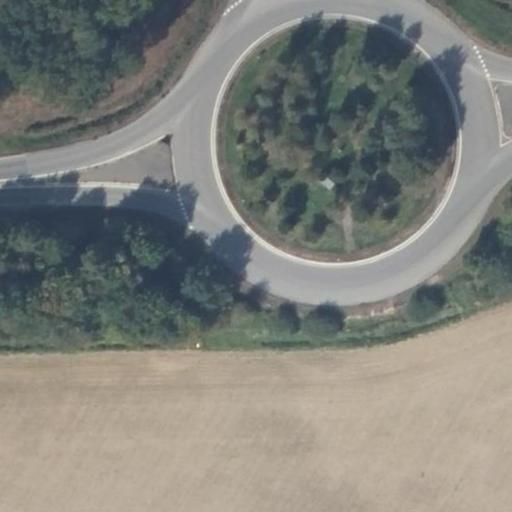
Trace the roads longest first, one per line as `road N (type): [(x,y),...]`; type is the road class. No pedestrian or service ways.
road 1 (secondary): [(201,221),(262,279),(345,295),(424,264),(475,197)]
road 2 (secondary): [(0,196),(131,197),(201,221)]
road 3 (secondary): [(185,102),(117,146),(0,170)]
road 4 (secondary): [(475,197),(483,126),(459,60)]
road 5 (secondary): [(185,102),(183,175),(201,221)]
